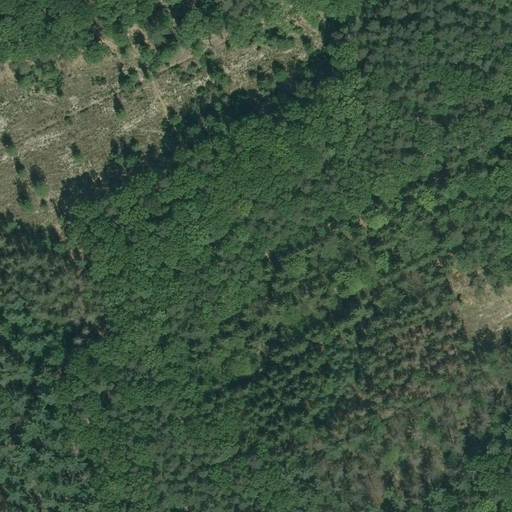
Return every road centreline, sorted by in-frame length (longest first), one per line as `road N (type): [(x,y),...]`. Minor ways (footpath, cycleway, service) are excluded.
road 1 (track): [(511,85),(441,95),(409,171),(253,254),(194,353),(162,346)]
road 2 (track): [(125,336),(48,370),(100,511)]
